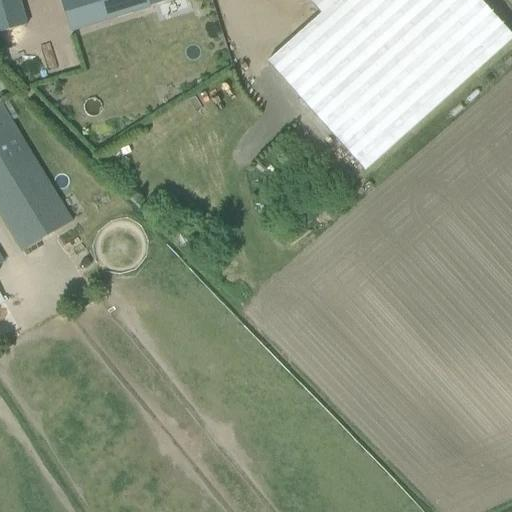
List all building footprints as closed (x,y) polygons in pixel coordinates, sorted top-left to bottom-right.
[(0,0),(0,34),(26,27),(18,0),(0,0)] [(59,0),(69,32),(174,0),(59,0)] [(306,0),(320,16),(267,64),(364,173),(511,39),(511,38),(477,0),(306,0)] [(0,220),(21,255),(73,224),(0,103),(0,220)] [(159,210),(154,215),(161,222),(166,217),(159,210)]
